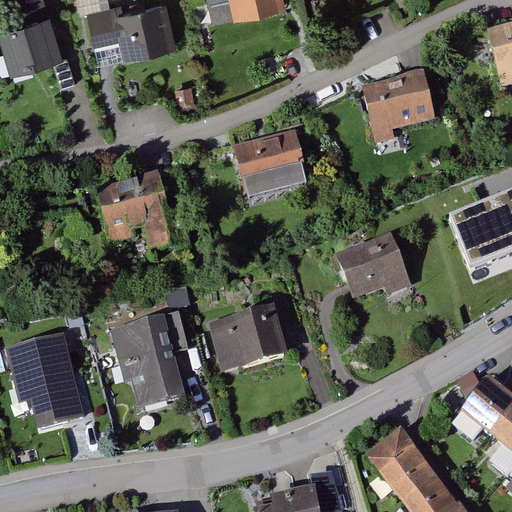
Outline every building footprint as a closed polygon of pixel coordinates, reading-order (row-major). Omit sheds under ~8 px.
[(204,0),(205,3),(218,0),(226,0),(232,22),(285,9),(282,0),(204,0)] [(120,5),(85,13),(94,49),(120,43),(124,60),(175,49),(164,2),(121,12),(120,5)] [(47,14),(0,29),(0,41),(11,76),(61,59),(47,14)] [(511,27),(485,36),(501,92),(511,88),(511,27)] [(423,77),(361,92),(375,149),(394,144),(392,134),(434,123),(423,77)] [(291,136),(232,152),(247,207),(306,190),(291,136)] [(157,177),(95,196),(111,249),(142,240),(148,259),(180,249),(157,177)] [(511,239),(511,191),(472,210),(483,233),(497,226),(505,243),(511,239)] [(390,239),(334,261),(352,307),(408,285),(390,239)] [(461,267),(447,274),(455,288),(468,281),(461,267)] [(272,311),(208,330),(222,378),(286,359),(272,311)] [(176,317),(110,337),(125,389),(133,386),(141,412),(186,399),(173,358),(187,354),(176,317)] [(61,339),(2,355),(18,410),(28,407),(36,434),(84,420),(61,339)] [(511,402),(487,383),(458,418),(511,460),(511,402)] [(451,511),(455,510),(398,435),(362,463),(399,511),(451,511)] [(317,511),(314,491),(266,501),(268,511),(317,511)]
